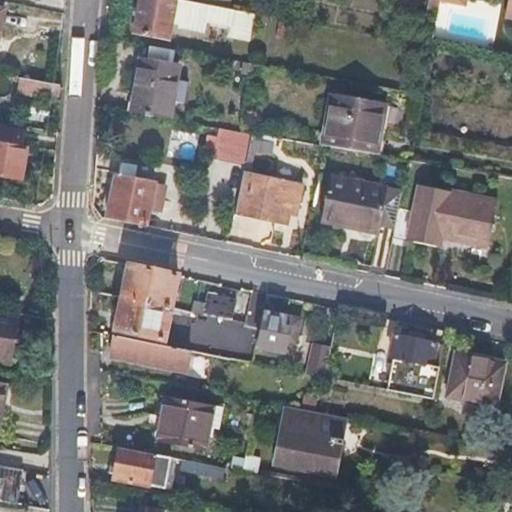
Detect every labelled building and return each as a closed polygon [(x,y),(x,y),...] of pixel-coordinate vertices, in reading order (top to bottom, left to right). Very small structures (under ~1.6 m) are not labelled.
[(227,9),(199,4),(178,0),(140,0),(134,32),(165,38),(169,22),(177,24),(176,28),(201,33),(203,23),(225,27),(223,36),(246,40),(251,13),(227,9)] [(199,0),(199,4),(227,9),(228,0),(199,0)] [(439,0),(438,0),(429,0),(427,13),(436,15),(439,0)] [(331,32),(312,28),(310,42),(329,45),(331,32)] [(147,45),(145,59),(171,64),(174,50),(147,45)] [(139,58),(130,111),(169,117),(171,100),(175,78),(177,65),(171,64),(145,59),(139,58)] [(175,78),(171,100),(183,103),(187,80),(175,78)] [(15,93),(30,95),(32,81),(18,79),(15,93)] [(32,81),(30,95),(28,106),(42,108),(44,98),(59,100),(59,87),(57,86),(32,81)] [(334,94),(324,144),(374,153),(383,103),(334,94)] [(0,175),(21,179),(27,148),(22,147),(25,131),(1,127),(0,135),(0,175)] [(244,161),(249,133),(218,127),(212,155),(244,161)] [(115,173),(106,219),(145,227),(148,212),(158,214),(162,195),(183,200),(182,205),(193,207),(194,201),(200,203),(203,190),(175,185),(177,173),(156,168),(156,166),(131,161),(129,176),(115,173)] [(303,183),(244,171),(236,214),(287,224),(290,208),(297,209),(303,183)] [(333,175),(323,220),(380,232),(382,223),(395,226),(402,191),(389,188),(389,187),(333,175)] [(498,201),(420,185),(409,239),(442,246),(445,231),(455,232),(454,238),(456,239),(489,245),(493,230),(496,230),(497,224),(494,223),(498,201)] [(123,298),(171,308),(178,274),(129,264),(123,298)] [(195,299),(193,311),(232,318),(235,298),(207,294),(205,301),(195,299)] [(165,340),(171,308),(123,298),(116,331),(165,340)] [(302,318),(266,311),(259,346),(285,350),(286,342),(297,344),(302,318)] [(17,319),(0,316),(0,360),(10,362),(17,319)] [(180,336),(178,347),(191,350),(233,358),(236,343),(225,341),(227,326),(201,321),(198,340),(180,336)] [(394,335),(390,356),(397,357),(432,364),(436,343),(424,341),(425,335),(411,333),(410,338),(394,335)] [(186,372),(191,350),(178,347),(115,335),(111,356),(186,372)] [(309,372),(325,375),(331,346),(315,343),(309,372)] [(456,352),(447,396),(497,406),(505,362),(456,352)] [(432,364),(397,357),(391,390),(433,398),(439,365),(432,364)] [(324,380),(322,388),(336,391),(338,382),(324,380)] [(167,396),(157,442),(204,452),(209,427),(214,406),(167,396)] [(214,406),(209,427),(221,429),(225,407),(214,405),(214,406)] [(340,417),(283,406),(272,464),(331,476),(338,445),(341,443),(342,440),(336,438),(340,417)] [(152,466),(154,455),(118,448),(114,477),(149,484),(152,466)] [(258,455),(245,453),(241,468),(255,471),(258,455)] [(232,469),(154,455),(152,466),(231,479),(232,469)] [(0,476),(6,477),(2,500),(19,503),(25,469),(0,465),(0,476)] [(139,503),(136,511),(165,511),(166,509),(139,503)]
